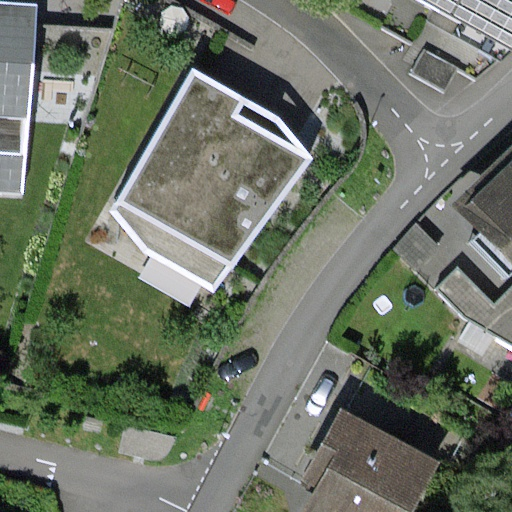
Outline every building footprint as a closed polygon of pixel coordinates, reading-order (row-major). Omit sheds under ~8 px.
[(511,48),(511,0),(409,0),(426,9),(479,39),(506,54),(511,48)] [(33,18),(0,15),(0,130),(26,132),(33,18)] [(422,53),(411,73),(443,91),(455,71),(422,53)] [(307,148),(189,81),(100,235),(218,302),(307,148)] [(0,208),(21,210),(26,132),(0,130),(0,208)] [(460,315),(511,346),(511,165),(502,175),(467,208),(484,226),(468,243),(502,279),(511,268),(511,286),(491,306),(455,268),(434,289),(460,315)] [(398,511),(423,468),(339,421),(303,486),(310,489),(317,493),(306,511),(398,511)]
